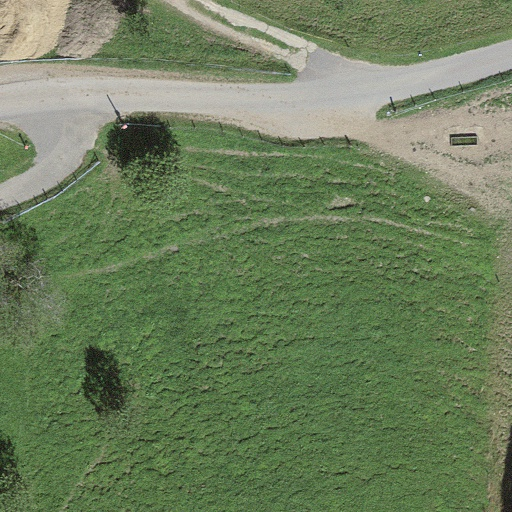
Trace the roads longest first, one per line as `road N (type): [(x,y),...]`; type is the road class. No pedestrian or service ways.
road 1 (unclassified): [(0,104),(113,92),(330,94),(511,52)]
road 2 (track): [(0,220),(32,198),(113,92)]
